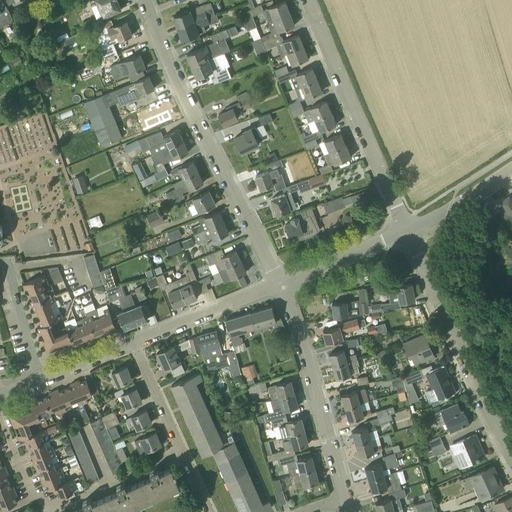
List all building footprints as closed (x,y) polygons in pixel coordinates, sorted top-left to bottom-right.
[(12,20),(11,16),(9,11),(1,0),(0,0),(0,20),(2,22),(4,26),(12,20)] [(121,10),(118,2),(117,0),(95,0),(103,18),(121,10)] [(285,1),(268,8),(273,20),(290,13),(285,1)] [(202,5),(203,5),(173,16),(174,18),(173,19),(174,22),(175,22),(177,28),(207,17),(215,14),(210,2),(202,5)] [(261,5),(254,7),(251,9),(250,9),(251,12),(252,16),(263,11),(261,5)] [(252,16),(251,12),(244,14),(247,21),(253,19),(252,16)] [(294,25),(290,13),(273,20),(267,22),(271,33),(260,37),(261,39),(263,44),(268,42),(281,36),(279,31),(294,25)] [(209,23),(207,17),(177,28),(180,34),(179,35),(180,38),(181,38),(182,40),(198,34),(196,28),(209,23)] [(247,21),(246,22),(250,29),(256,27),(253,19),(247,21)] [(126,21),(113,26),(111,20),(91,28),(101,51),(94,54),(97,62),(98,62),(117,54),(113,43),(119,40),(119,41),(132,35),(126,21)] [(232,35),(238,32),(235,25),(229,28),(232,35)] [(232,35),(229,28),(210,35),(213,42),(186,54),(192,66),(215,56),(221,53),(215,42),(232,35)] [(55,38),(57,42),(69,36),(67,32),(55,38)] [(80,33),(63,40),(65,46),(82,39),(80,33)] [(298,34),(282,41),(283,42),(276,45),(281,56),(287,53),(287,54),(303,47),(298,34)] [(267,52),(266,50),(264,46),(263,44),(261,39),(253,42),(259,56),(267,52)] [(303,47),(287,54),(292,65),(308,58),(303,47)] [(21,55),(19,56),(19,55),(9,60),(13,68),(27,60),(22,51),(20,52),(21,55)] [(140,54),(117,63),(122,76),(145,67),(140,54)] [(221,70),(215,56),(192,66),(197,78),(212,71),(215,77),(212,79),(214,83),(222,80),(218,71),(221,70)] [(277,77),(288,72),(286,66),(274,70),(277,77)] [(295,70),(288,72),(277,77),(279,83),(290,78),(295,89),(301,86),(317,80),(312,68),(296,74),(295,70)] [(128,74),(131,82),(144,77),(141,69),(130,73),(128,74)] [(149,76),(115,90),(121,104),(132,100),(131,97),(141,94),(143,93),(143,94),(146,93),(146,92),(154,89),(149,76)] [(317,80),(301,86),(306,98),(322,91),(317,80)] [(249,98),(246,91),(236,96),(239,102),(225,108),(227,111),(218,114),(223,125),(238,118),(235,110),(241,107),(243,110),(250,106),(247,99),(249,98)] [(94,129),(102,146),(122,138),(118,129),(104,95),(83,103),(92,124),(94,129)] [(288,104),(291,111),(302,106),(299,99),(288,104)] [(315,119),(315,120),(331,113),(326,101),(309,108),(310,108),(304,111),(302,106),(291,111),(293,117),(303,112),(308,122),(315,119)] [(258,117),(261,125),(272,121),(270,113),(258,117)] [(304,144),(315,139),(322,136),(320,131),(336,124),(331,113),(315,120),(318,128),(311,131),(312,132),(305,135),(304,132),(300,133),(304,144)] [(258,145),(255,139),(250,129),(250,128),(244,131),(244,133),(240,135),(240,134),(236,136),(236,137),(234,138),(241,152),(258,145)] [(145,137),(154,155),(161,151),(168,148),(183,141),(178,129),(161,137),(159,132),(145,137)] [(324,141),(329,152),(345,145),(340,133),(324,141)] [(318,145),(315,139),(304,144),(306,149),(310,148),(318,145)] [(168,148),(161,151),(166,162),(188,152),(183,141),(168,148)] [(319,167),(322,174),(333,170),(330,165),(334,163),(334,164),(351,157),(345,145),(329,152),(323,155),(327,164),(319,167)] [(274,151),(266,155),(269,162),(277,158),(274,151)] [(256,176),(261,189),(271,185),(273,191),(284,187),(277,169),(283,166),(281,159),(266,165),(268,171),(256,176)] [(181,173),(183,178),(172,184),(198,172),(193,160),(170,171),(173,177),(181,173)] [(150,166),(154,173),(165,167),(161,161),(150,166)] [(349,168),(352,181),(363,178),(360,165),(349,168)] [(168,174),(165,167),(154,173),(157,179),(168,174)] [(203,183),(198,172),(172,184),(175,190),(166,194),(170,204),(181,200),(178,195),(203,183)] [(322,174),(308,179),(311,188),(325,183),(322,174)] [(83,175),(72,179),(77,193),(88,190),(83,175)] [(145,178),(140,181),(143,186),(148,184),(145,178)] [(285,187),(287,193),(272,198),(274,203),(272,204),(273,206),(272,207),(274,213),(275,213),(276,216),(291,210),(296,208),(290,192),(299,189),(297,183),(285,187)] [(208,191),(193,198),(193,199),(186,202),(188,206),(195,203),(199,212),(215,204),(211,196),(209,198),(206,192),(209,191),(208,191)] [(342,196),(323,203),(326,213),(346,206),(342,196)] [(511,209),(507,202),(499,206),(511,226),(511,209)] [(314,213),(312,207),(296,213),(297,216),(291,219),(292,222),(285,224),(290,237),(294,236),(295,239),(298,239),(301,239),(305,238),(308,237),(311,236),(316,233),(319,229),(314,213)] [(164,222),(159,209),(146,215),(151,227),(164,222)] [(191,228),(194,234),(224,222),(219,211),(204,217),(198,220),(200,224),(191,228)] [(87,220),(91,230),(102,225),(99,215),(87,220)] [(142,219),(130,224),(134,232),(145,227),(142,219)] [(224,222),(194,234),(197,243),(212,236),(213,239),(228,233),(224,222)] [(170,241),(182,237),(178,228),(166,233),(170,241)] [(191,238),(181,242),(185,250),(194,246),(191,238)] [(144,243),(147,250),(153,247),(150,240),(144,243)] [(88,242),(85,243),(88,250),(90,249),(93,248),(91,241),(88,242)] [(179,242),(172,244),(175,252),(182,249),(179,242)] [(215,263),(216,265),(219,271),(220,271),(241,261),(235,250),(224,255),(221,249),(205,255),(210,265),(215,263)] [(85,263),(96,260),(94,254),(83,257),(85,263)] [(87,269),(98,266),(96,260),(85,263),(87,269)] [(223,277),(222,278),(224,283),(246,272),(241,261),(220,271),(223,277)] [(89,275),(100,272),(98,266),(87,269),(89,275)] [(55,283),(63,280),(58,268),(50,272),(55,283)] [(187,276),(183,277),(176,280),(186,302),(197,298),(192,285),(197,283),(201,293),(202,293),(197,282),(192,270),(186,273),(187,276)] [(91,281),(102,278),(100,272),(89,275),(91,281)] [(174,307),(186,302),(176,280),(167,284),(163,273),(158,275),(155,276),(160,288),(165,286),(174,307)] [(247,285),(242,274),(237,277),(242,287),(247,285)] [(49,286),(47,280),(45,275),(23,284),(25,289),(28,288),(30,294),(49,286)] [(197,282),(202,293),(208,290),(206,284),(211,281),(209,276),(197,282)] [(104,284),(102,278),(91,281),(93,287),(104,284)] [(389,289),(391,296),(392,302),(381,304),(382,311),(398,308),(397,303),(414,300),(411,284),(405,285),(403,285),(403,286),(397,287),(397,288),(389,289)] [(130,326),(135,324),(124,296),(120,285),(105,289),(109,302),(118,299),(123,311),(117,313),(124,329),(125,328),(127,328),(129,328),(130,326)] [(54,296),(52,292),(49,286),(30,294),(33,299),(30,300),(32,305),(54,296)] [(145,297),(141,286),(134,288),(139,300),(145,297)] [(130,293),(124,296),(135,324),(141,322),(142,322),(145,322),(145,320),(147,320),(141,304),(135,306),(130,293)] [(54,296),(32,305),(34,310),(37,309),(39,315),(53,309),(51,303),(55,301),(54,296)] [(83,305),(85,310),(95,308),(93,302),(83,305)] [(362,314),(361,307),(351,309),(347,309),(346,302),(332,304),(334,318),(362,314)] [(368,313),(367,306),(366,302),(360,303),(361,307),(362,314),(368,313)] [(371,305),(367,306),(368,313),(372,312),(382,311),(381,304),(371,305)] [(225,319),(230,335),(238,332),(276,321),(272,306),(250,312),(225,319)] [(84,313),(86,317),(95,338),(100,336),(99,334),(105,331),(99,317),(96,308),(84,313)] [(112,331),(117,329),(108,308),(103,310),(105,314),(99,317),(105,331),(111,329),(112,331)] [(38,328),(40,327),(52,322),(63,318),(61,313),(56,315),(53,309),(39,315),(41,320),(39,321),(41,326),(37,327),(38,330),(39,330),(38,328)] [(78,326),(84,340),(90,337),(91,340),(95,338),(86,317),(82,319),(84,323),(78,326)] [(364,319),(358,321),(357,319),(338,324),(339,326),(323,331),(326,343),(343,339),(341,333),(360,328),(359,327),(366,326),(364,319)] [(46,341),(44,342),(48,352),(56,332),(52,322),(40,327),(46,341)] [(65,325),(66,328),(71,340),(72,342),(70,342),(70,343),(72,342),(74,347),(79,345),(78,342),(84,340),(78,326),(72,328),(70,323),(65,325)] [(377,332),(375,325),(368,327),(370,333),(377,332)] [(48,352),(58,348),(57,346),(71,340),(66,328),(56,332),(48,352)] [(217,368),(213,356),(222,354),(220,347),(221,347),(222,345),(221,341),(219,340),(216,331),(197,336),(207,371),(217,368)] [(431,331),(403,343),(410,358),(412,357),(415,364),(434,356),(427,342),(434,339),(431,331)] [(180,362),(176,353),(190,346),(192,353),(201,351),(197,337),(188,339),(173,346),(173,345),(157,353),(164,369),(180,362)] [(243,343),(241,337),(232,340),(233,346),(235,353),(246,350),(244,342),(243,343)] [(362,344),(361,340),(361,339),(358,339),(358,338),(347,340),(348,347),(362,344)] [(329,354),(333,366),(357,360),(355,354),(345,357),(343,350),(329,354)] [(385,350),(378,353),(380,360),(387,358),(385,350)] [(224,353),(226,360),(231,376),(241,374),(234,351),(224,353)] [(358,366),(357,360),(333,366),(336,379),(350,375),(348,368),(358,366)] [(117,385),(132,379),(126,366),(112,373),(117,385)] [(242,367),(245,379),(247,385),(255,383),(253,377),(251,378),(247,366),(242,367)] [(454,390),(447,374),(444,366),(426,374),(432,387),(424,391),(429,402),(445,395),(445,396),(447,395),(447,394),(454,391),(454,390)] [(394,376),(391,370),(384,373),(387,379),(394,376)] [(410,382),(423,377),(419,370),(404,375),(407,384),(410,382)] [(181,406),(182,406),(199,398),(192,383),(202,379),(200,374),(182,381),(182,380),(171,385),(175,394),(177,393),(180,399),(178,400),(181,406)] [(356,378),(357,385),(368,383),(367,376),(356,378)] [(405,385),(402,376),(390,378),(392,386),(396,386),(398,393),(406,390),(405,385)] [(85,398),(92,395),(88,383),(86,380),(80,383),(79,380),(74,382),(83,404),(87,402),(85,398)] [(268,387),(270,393),(272,400),(280,398),(294,394),(290,380),(276,384),(276,385),(268,387)] [(94,381),(88,383),(92,395),(92,396),(99,393),(94,381)] [(83,404),(74,382),(70,384),(71,387),(65,389),(70,404),(77,401),(78,406),(83,404)] [(267,389),(265,382),(247,387),(249,393),(255,391),(255,392),(267,389)] [(121,394),(124,393),(122,388),(113,392),(115,397),(121,394)] [(121,394),(127,407),(142,401),(136,388),(124,393),(121,394)] [(368,401),(366,393),(364,388),(341,395),(345,408),(360,403),(368,401)] [(64,406),(70,404),(65,389),(59,391),(58,389),(53,391),(62,413),(66,411),(64,406)] [(57,414),(62,413),(53,391),(49,393),(50,395),(44,398),(49,412),(55,410),(57,414)] [(286,416),(284,410),(297,407),(294,394),(280,398),(282,404),(274,406),(275,412),(274,413),(265,415),(266,422),(271,420),(275,419),(286,416)] [(48,426),(45,419),(43,415),(49,412),(44,398),(38,400),(37,398),(32,400),(36,409),(41,421),(44,428),(48,426)] [(205,410),(199,398),(182,406),(185,412),(183,412),(186,419),(188,418),(205,410)] [(349,421),(372,414),(370,408),(362,411),(360,403),(345,408),(349,421)] [(450,433),(464,427),(464,426),(469,424),(465,415),(463,416),(457,403),(435,412),(439,423),(444,421),(450,433)] [(378,418),(391,414),(395,412),(393,406),(376,411),(378,418)] [(8,414),(32,425),(41,421),(36,409),(21,415),(19,410),(8,414)] [(131,416),(137,429),(151,422),(146,410),(131,416)] [(205,410),(188,418),(191,424),(189,425),(192,431),(193,430),(210,422),(205,410)] [(85,422),(89,420),(86,411),(81,413),(85,422)] [(102,417),(102,418),(104,422),(117,417),(114,411),(102,417)] [(13,425),(18,423),(23,438),(35,433),(32,425),(8,414),(13,425)] [(391,414),(378,418),(373,419),(374,424),(352,431),(356,444),(371,439),(368,432),(376,429),(375,426),(380,424),(392,420),(391,414)] [(258,417),(259,423),(266,422),(265,415),(258,417)] [(304,431),(301,418),(287,422),(286,416),(275,419),(271,420),(273,427),(279,425),(283,438),(304,431)] [(104,422),(105,424),(106,428),(119,422),(117,417),(104,422)] [(105,424),(104,422),(102,418),(90,423),(92,429),(105,424)] [(197,443),(199,442),(216,435),(210,422),(193,430),(196,436),(194,437),(197,443)] [(106,428),(105,424),(92,429),(95,435),(107,429),(106,428)] [(55,425),(45,429),(47,434),(57,430),(55,425)] [(19,439),(19,440),(24,438),(26,443),(28,442),(30,448),(43,442),(41,436),(46,434),(44,429),(35,433),(23,438),(19,439)] [(77,429),(68,432),(67,433),(70,438),(79,434),(77,429)] [(95,435),(97,440),(109,435),(107,429),(95,435)] [(293,448),(308,444),(304,431),(283,438),(281,438),(284,450),(272,453),(265,455),(267,461),(281,458),(295,454),(287,456),(286,450),(293,448)] [(141,438),(146,451),(161,444),(155,432),(141,438)] [(72,444),(82,440),(79,434),(70,438),(72,444)] [(97,440),(100,446),(112,440),(109,435),(97,440)] [(216,435),(199,442),(201,448),(200,449),(202,455),(213,450),(221,446),(216,435)] [(485,457),(480,446),(475,435),(451,445),(460,467),(485,457)] [(430,448),(443,442),(440,436),(427,441),(430,448)] [(359,457),(383,450),(381,444),(373,447),(371,439),(356,444),(359,457)] [(75,450),(84,446),(82,440),(72,444),(75,450)] [(100,446),(102,451),(114,446),(112,440),(100,446)] [(46,448),(43,442),(30,448),(33,453),(30,454),(32,459),(53,450),(51,446),(46,448)] [(220,462),(237,454),(232,443),(231,442),(224,446),(223,445),(221,446),(213,450),(215,456),(217,456),(220,462)] [(446,451),(443,442),(430,448),(434,456),(446,451)] [(74,454),(70,444),(65,447),(67,452),(68,452),(69,456),(74,454)] [(77,455),(87,451),(84,446),(75,450),(77,455)] [(117,452),(116,450),(114,446),(102,451),(105,457),(117,452)] [(116,450),(117,452),(119,457),(122,462),(127,459),(122,447),(116,450)] [(55,454),(53,450),(32,459),(34,464),(37,463),(39,469),(52,463),(50,457),(55,454)] [(80,461),(89,457),(87,451),(77,455),(80,461)] [(119,457),(117,452),(105,457),(107,462),(119,457)] [(398,465),(398,464),(395,453),(382,457),(384,462),(365,468),(368,480),(384,475),(382,470),(398,465)] [(237,454),(220,462),(218,463),(221,469),(222,468),(225,474),(242,466),(237,454)] [(292,475),(315,469),(311,456),(297,460),(295,454),(281,458),(283,464),(286,463),(290,475),(292,475)] [(82,467),(92,463),(89,457),(80,461),(82,467)] [(122,462),(119,457),(107,462),(110,468),(122,463),(122,462)] [(55,469),(52,463),(39,469),(41,475),(39,475),(41,480),(62,471),(60,467),(55,469)] [(84,473),(94,468),(92,463),(82,467),(84,473)] [(122,463),(110,468),(112,474),(124,468),(122,463)] [(242,466),(225,474),(224,475),(226,481),(228,480),(231,486),(248,479),(242,466)] [(503,489),(496,474),(493,466),(461,481),(465,489),(476,484),(482,498),(503,489)] [(139,481),(148,501),(180,487),(175,476),(176,475),(175,472),(174,473),(171,467),(160,472),(158,468),(150,471),(152,476),(139,481)] [(87,478),(97,474),(94,468),(84,473),(87,478)] [(315,469),(292,475),(295,482),(296,488),(318,482),(315,469)] [(6,470),(0,472),(0,484),(8,481),(6,476),(8,475),(6,470)] [(52,488),(62,484),(59,478),(64,476),(62,471),(41,480),(43,485),(45,484),(48,490),(52,488)] [(384,475),(368,480),(372,491),(387,487),(388,493),(401,489),(398,478),(394,480),(392,473),(384,475)] [(99,480),(97,474),(87,478),(89,484),(99,480)] [(62,484),(52,488),(54,493),(57,492),(59,498),(73,492),(70,486),(75,484),(73,479),(62,484)] [(233,492),(236,498),(253,491),(248,479),(231,486),(229,487),(232,493),(233,492)] [(279,479),(273,480),(276,493),(283,491),(279,479)] [(0,497),(15,491),(13,486),(11,487),(8,481),(0,484),(0,497)] [(110,511),(123,511),(148,501),(139,481),(127,487),(125,483),(117,486),(119,491),(104,497),(110,511)] [(375,503),(377,511),(389,511),(402,508),(399,498),(406,496),(404,489),(403,489),(401,489),(388,493),(390,499),(375,503)] [(15,491),(0,497),(0,502),(3,509),(17,503),(15,497),(17,496),(15,491)] [(253,491),(236,498),(234,499),(237,505),(239,505),(242,511),(240,511),(259,511),(271,507),(269,502),(260,506),(253,491)] [(511,511),(511,496),(494,504),(497,511),(511,511)] [(110,511),(104,497),(92,502),(90,498),(83,501),(85,506),(70,511),(110,511)] [(418,511),(434,511),(431,500),(426,501),(416,504),(418,511)]
